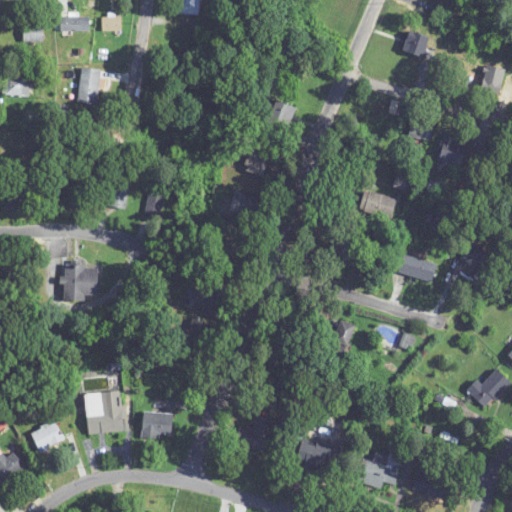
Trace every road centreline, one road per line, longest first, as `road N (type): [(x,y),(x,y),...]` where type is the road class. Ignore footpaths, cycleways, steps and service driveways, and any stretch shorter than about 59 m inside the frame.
road 1 (residential): [(375,0),(187,480)]
road 2 (residential): [(299,511),(140,473),(76,486),(40,511)]
road 3 (residential): [(441,320),(265,273)]
road 4 (residential): [(483,111),(345,74)]
road 5 (residential): [(127,241),(42,228),(0,231)]
